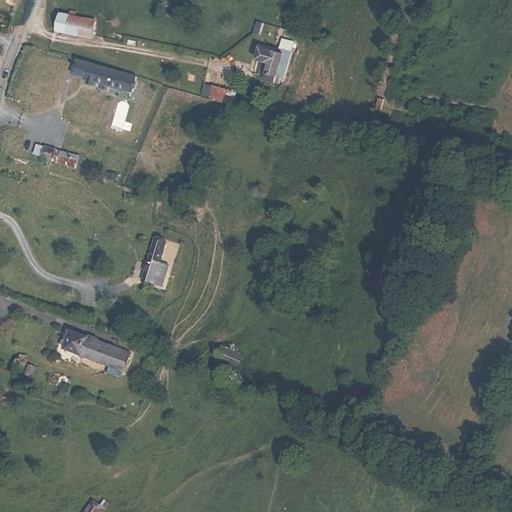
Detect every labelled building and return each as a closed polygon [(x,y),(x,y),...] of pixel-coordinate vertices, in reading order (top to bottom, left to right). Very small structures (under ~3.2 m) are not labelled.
[(60,14),(63,14),(65,8),(54,5),(52,12),(60,14)] [(47,29),(56,31),(60,14),(52,12),(47,29)] [(70,16),(63,14),(60,14),(56,31),(55,33),(62,35),(63,33),(92,40),(96,24),(75,19),(76,14),(71,12),(70,16)] [(247,49),(260,54),(252,76),(262,80),(263,79),(266,79),(267,75),(264,75),(268,64),(272,51),(273,47),(251,38),(247,49)] [(278,53),(272,51),(268,64),(273,66),(278,53)] [(135,92),(139,77),(111,70),(106,69),(96,66),(91,85),(99,88),(100,83),(135,92)] [(54,163),(57,152),(46,149),(42,164),(53,167),(54,163)] [(78,169),(81,158),(57,152),(54,163),(78,169)] [(93,175),(102,177),(106,164),(81,158),(78,169),(93,173),(93,175)] [(160,264),(167,244),(157,240),(155,245),(144,280),(162,287),(169,267),(160,264)] [(122,372),(129,353),(99,342),(99,341),(89,337),(88,338),(72,332),(65,350),(86,358),(122,372)] [(223,346),(217,359),(239,369),(244,357),(223,346)]
